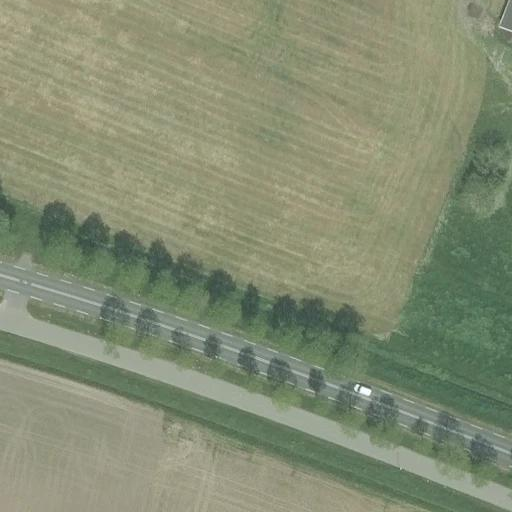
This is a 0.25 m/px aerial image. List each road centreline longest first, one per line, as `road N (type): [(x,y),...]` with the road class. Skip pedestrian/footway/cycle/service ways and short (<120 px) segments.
road 1 (unclassified): [(511,502),(0,314)]
road 2 (secondary): [(511,454),(196,334),(0,279)]
